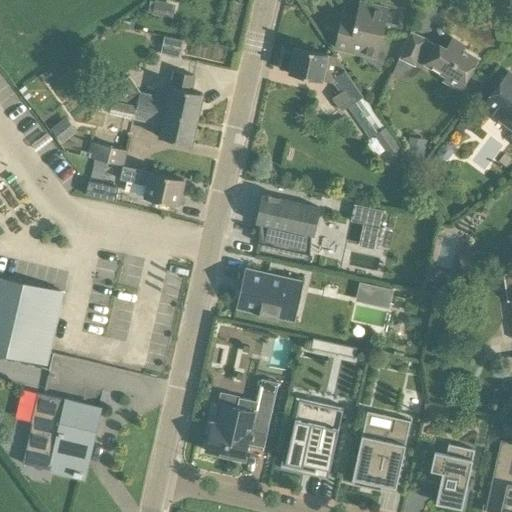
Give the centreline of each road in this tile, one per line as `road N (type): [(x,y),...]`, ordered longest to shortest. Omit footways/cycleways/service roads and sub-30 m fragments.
road 1 (residential): [(159,477),(269,0)]
road 2 (residential): [(159,477),(308,511)]
